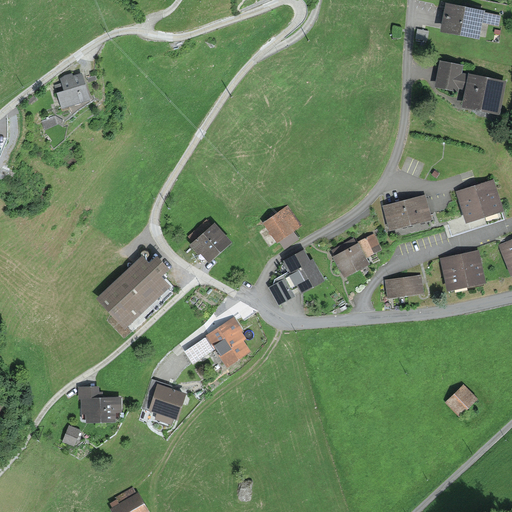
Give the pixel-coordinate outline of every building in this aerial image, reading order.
[(498,17),(449,7),(444,31),(478,37),(481,21),(497,24),(498,17)] [(454,77),(434,73),(430,94),(451,98),(454,77)] [(88,101),(80,74),(63,79),(66,91),(59,93),(63,108),(88,101)] [(501,82),(470,77),(465,109),(496,114),(501,82)] [(53,117),(42,121),(45,129),(56,125),(53,117)] [(4,168),(0,173),(0,174),(4,177),(8,171),(4,168)] [(491,184),(461,193),(469,219),(499,210),(491,184)] [(424,197),(386,208),(393,231),(431,220),(424,197)] [(287,210),(267,224),(278,239),(298,225),(287,210)] [(215,227),(195,245),(209,260),(229,242),(215,227)] [(511,243),(503,247),(511,269),(511,243)] [(367,265),(357,247),(334,259),(345,278),(367,265)] [(303,253),(287,262),(303,291),(322,281),(312,263),(309,265),(303,253)] [(474,255),(444,262),(450,287),(480,281),(474,255)] [(142,260),(100,300),(125,328),(168,288),(158,278),(164,272),(155,263),(149,268),(142,260)] [(419,278),(387,283),(389,296),(421,292),(419,278)] [(293,296),(285,282),(272,288),(280,303),(293,296)] [(233,321),(208,336),(219,354),(221,352),(229,364),(247,352),(240,341),(244,338),(233,321)] [(476,401),(462,386),(447,400),(461,415),(476,401)] [(185,397),(158,387),(150,410),(177,419),(185,397)] [(110,400),(86,401),(87,425),(111,424),(110,400)] [(145,511),(137,497),(113,511),(145,511)]
